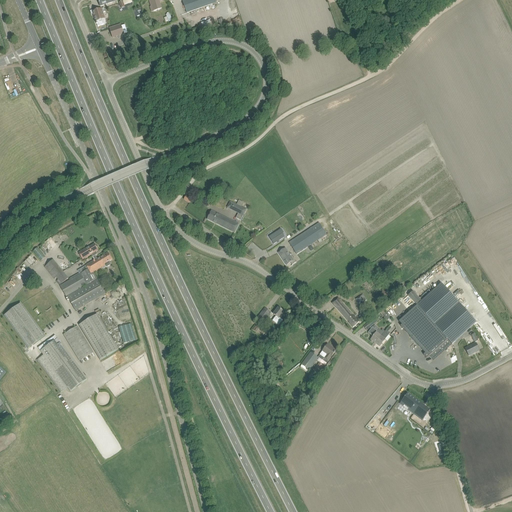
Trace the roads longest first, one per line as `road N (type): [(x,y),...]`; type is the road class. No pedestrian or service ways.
road 1 (trunk): [(294,511),(162,246),(60,0)]
road 2 (trunk): [(39,0),(194,364),(270,511)]
road 3 (unclassified): [(0,256),(74,196),(256,106),(263,67),(233,41),(195,44),(105,79)]
road 4 (tertiary): [(205,511),(141,281),(37,47)]
road 5 (track): [(460,0),(384,68),(282,116),(198,173),(179,196)]
road 6 (unclassified): [(223,254),(251,264),(399,371),(431,385)]
road 7 (unclassified): [(164,213),(105,79)]
road 8 (unclassified): [(471,511),(431,385)]
